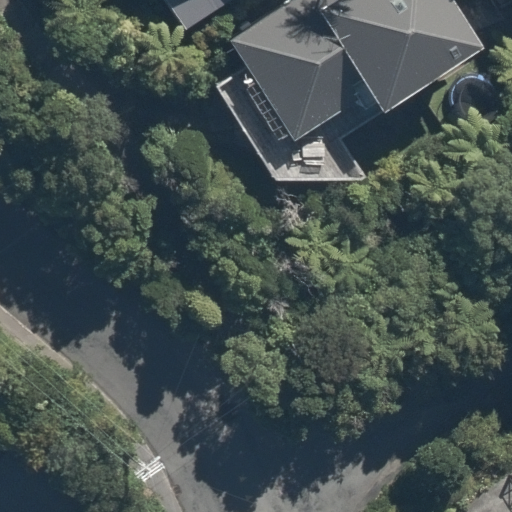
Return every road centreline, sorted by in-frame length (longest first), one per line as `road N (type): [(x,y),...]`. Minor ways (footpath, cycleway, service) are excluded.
road 1 (residential): [(243,511),(201,411),(0,240)]
road 2 (track): [(279,511),(364,442),(511,361)]
